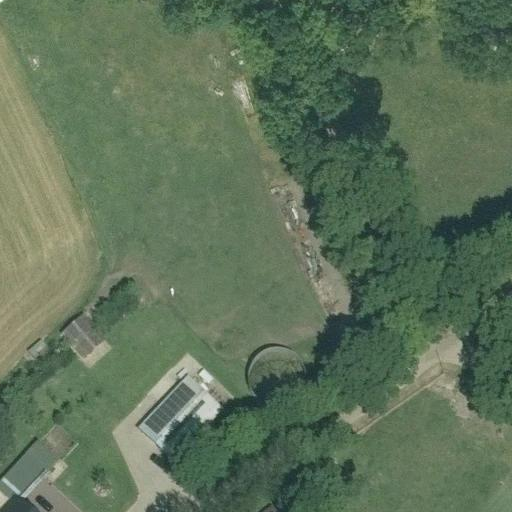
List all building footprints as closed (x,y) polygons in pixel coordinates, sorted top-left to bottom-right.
[(105,341),(82,314),(57,334),(80,362),(105,341)] [(284,354),(276,353),(267,354),(259,358),(253,364),(249,372),(247,381),(249,390),(254,398),(261,404),(270,408),(279,408),(288,405),(296,399),(301,391),(303,382),(302,374),(298,365),(292,359),(284,354)] [(222,412),(185,375),(99,462),(136,499),(222,412)] [(2,478),(19,495),(56,457),(39,440),(2,478)] [(274,511),(261,494),(237,511),(274,511)] [(28,511),(12,497),(0,509),(0,511),(28,511)]
